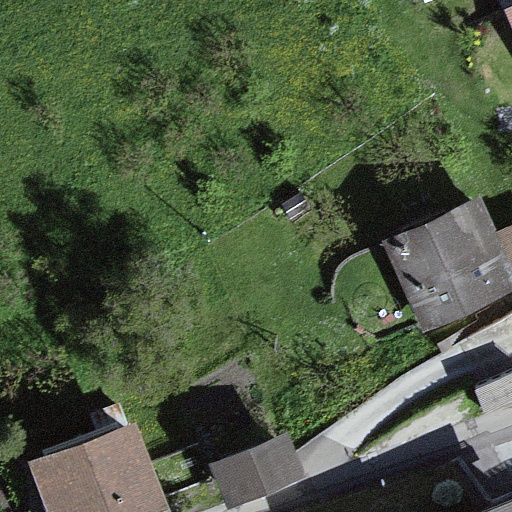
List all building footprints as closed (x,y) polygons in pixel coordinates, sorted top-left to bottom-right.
[(511,7),(503,11),(511,32),(511,7)] [(511,274),(478,196),(380,239),(419,328),(511,288),(511,274)] [(156,511),(135,421),(29,460),(42,511),(156,511)] [(285,431),(211,464),(227,500),(301,467),(285,431)] [(511,511),(511,494),(473,511),(511,511)]
